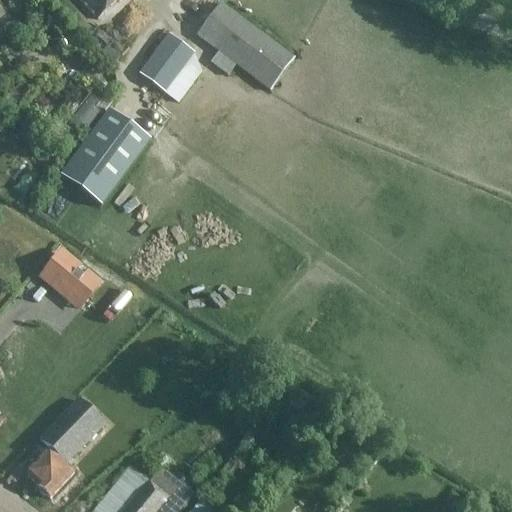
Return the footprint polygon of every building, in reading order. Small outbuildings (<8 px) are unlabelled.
[(78,0),(98,20),(118,0),(78,0)] [(270,94),(295,60),(220,4),(195,39),(270,94)] [(165,96),(166,95),(194,57),(168,37),(138,76),(165,96)] [(28,94),(21,86),(5,102),(12,109),(28,94)] [(93,111),(103,98),(95,92),(81,111),(78,108),(69,120),(71,122),(65,130),(72,136),(80,126),(88,133),(101,117),(93,111)] [(149,143),(110,114),(62,180),(101,208),(149,143)] [(26,198),(39,178),(29,171),(16,191),(26,198)] [(104,426),(80,402),(41,443),(49,451),(26,476),(39,488),(38,489),(40,490),(39,491),(39,493),(39,494),(40,495),(41,497),(42,498),(44,499),(45,499),(47,499),(49,499),(50,500),(75,474),(66,466),(104,426)] [(143,482),(128,470),(95,511),(182,511),(195,497),(161,470),(149,486),(145,484),(143,482)] [(248,511),(260,511),(267,505),(250,490),(238,504),(248,511)] [(216,511),(202,500),(192,511),(216,511)]
